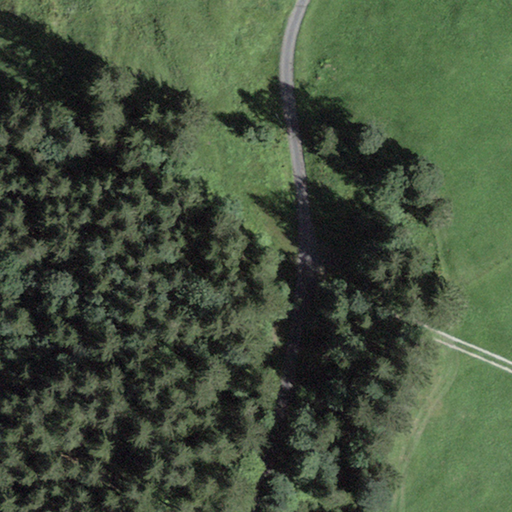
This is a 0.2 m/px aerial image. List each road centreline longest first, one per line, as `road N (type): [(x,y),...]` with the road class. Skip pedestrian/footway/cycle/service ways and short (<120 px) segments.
road 1 (track): [(302,0),(284,65),(303,217),(302,280),(276,412),(243,511)]
road 2 (track): [(511,375),(302,280)]
